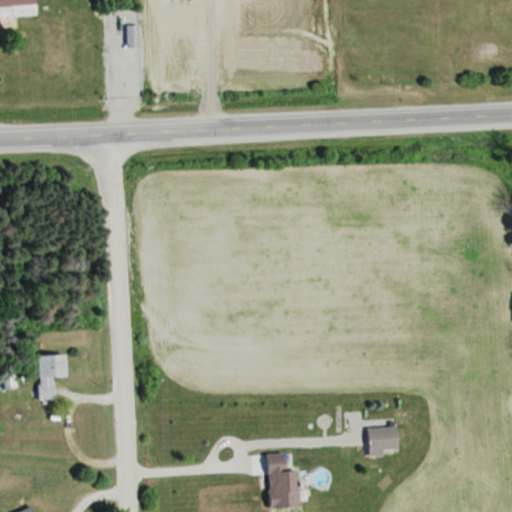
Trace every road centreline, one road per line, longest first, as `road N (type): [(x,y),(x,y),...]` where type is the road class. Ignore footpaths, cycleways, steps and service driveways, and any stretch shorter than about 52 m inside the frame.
road 1 (tertiary): [(0,137),(511,110)]
road 2 (residential): [(101,132),(121,511)]
